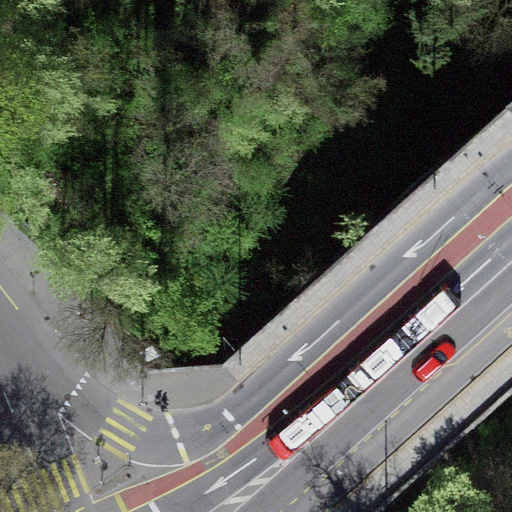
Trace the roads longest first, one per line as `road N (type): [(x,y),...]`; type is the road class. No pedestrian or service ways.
road 1 (secondary): [(300,432),(161,441),(0,357)]
road 2 (secondary): [(511,241),(300,432)]
road 3 (primary): [(62,511),(0,358)]
road 4 (secondary): [(300,432),(210,511)]
